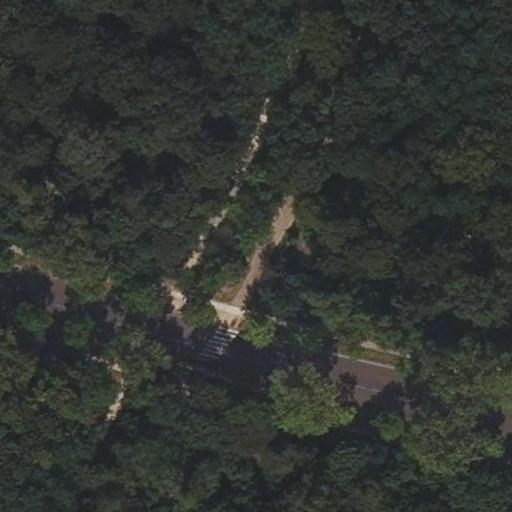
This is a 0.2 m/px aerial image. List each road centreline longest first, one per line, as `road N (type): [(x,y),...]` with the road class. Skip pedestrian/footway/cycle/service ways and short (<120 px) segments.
road 1 (track): [(326,0),(160,333),(50,511)]
road 2 (secondary): [(511,416),(213,350),(0,285)]
road 3 (unknown): [(227,326),(383,0)]
road 4 (unknown): [(116,511),(191,387)]
